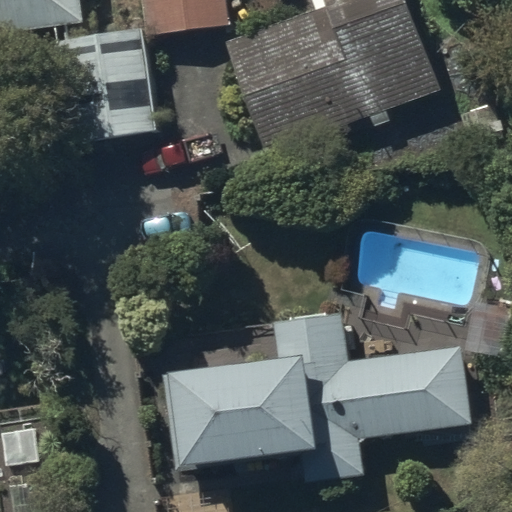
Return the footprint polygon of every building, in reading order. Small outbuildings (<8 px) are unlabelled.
[(0,0),(0,67),(25,65),(23,48),(87,40),(82,4),(95,2),(94,0),(0,0)] [(233,36),(228,0),(146,0),(152,45),(233,36)] [(308,0),(316,21),(229,55),(272,167),(455,97),(417,0),(308,0)] [(59,51),(70,158),(156,150),(145,43),(59,51)] [(178,411),(187,492),(306,479),(308,497),(367,491),(363,453),(473,441),(465,358),(352,370),(348,329),(278,336),(282,373),(167,385),(170,411),(178,411)]
